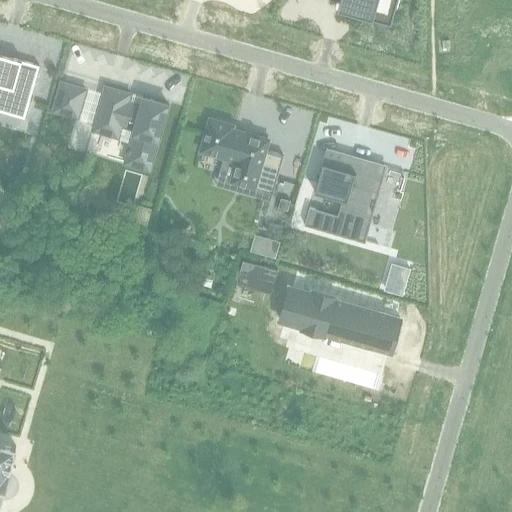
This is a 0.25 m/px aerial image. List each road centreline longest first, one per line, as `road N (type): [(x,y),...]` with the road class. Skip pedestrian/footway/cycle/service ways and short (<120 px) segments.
road 1 (residential): [(57,0),(511,129)]
road 2 (residential): [(428,511),(511,212)]
